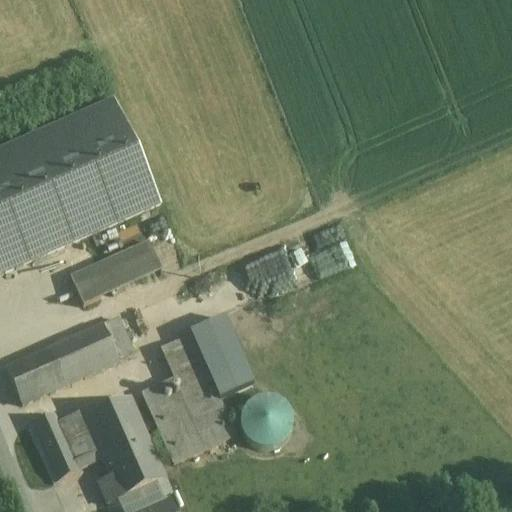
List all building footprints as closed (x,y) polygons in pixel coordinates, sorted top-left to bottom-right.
[(114,102),(0,152),(0,277),(160,207),(114,102)] [(142,226),(120,231),(125,249),(147,244),(142,226)] [(319,275),(351,262),(338,228),(236,268),(244,289),(314,262),(319,275)] [(147,247),(69,281),(83,311),(160,277),(147,247)] [(117,323),(6,371),(23,409),(133,360),(117,323)] [(173,466),(236,441),(189,339),(160,352),(173,382),(142,396),(173,466)] [(268,399),(253,401),(246,405),(240,414),(238,428),(243,439),(252,447),(267,450),(278,446),(285,439),(288,434),(290,421),(282,406),(268,399)] [(54,417),(28,428),(53,487),(79,476),(78,473),(102,463),(110,480),(97,486),(108,508),(119,503),(156,486),(165,482),(129,401),(84,422),(96,448),(78,456),(62,424),(57,426),(54,417)] [(156,486),(162,501),(172,497),(165,482),(156,486)] [(156,486),(119,503),(122,511),(159,511),(166,509),(162,501),(156,486)]
